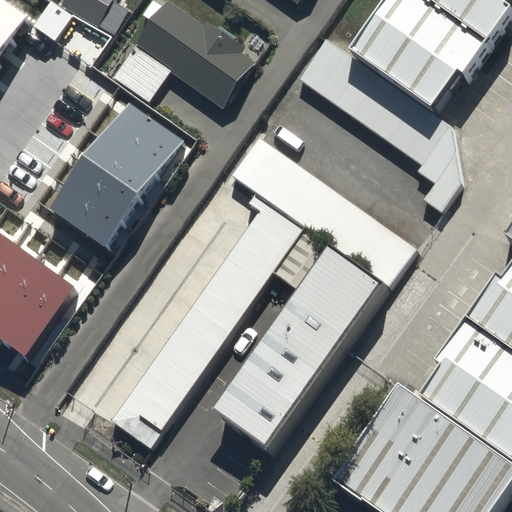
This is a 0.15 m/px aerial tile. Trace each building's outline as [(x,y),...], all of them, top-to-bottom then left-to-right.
[(66,0),(62,9),(98,29),(114,0),(66,0)] [(284,0),(297,9),(303,0),(221,0),(223,1),(223,0),(284,0)] [(478,0),(362,0),(334,41),(414,95),(478,0)] [(0,59),(26,22),(0,4),(0,59)] [(222,115),(256,67),(167,4),(111,81),(148,107),(169,77),(222,115)] [(64,222),(110,254),(184,147),(138,115),(64,222)] [(261,217),(114,428),(152,456),(275,283),(302,302),(334,256),(390,296),(419,255),(259,142),(231,182),(257,200),(250,210),(261,217)] [(511,177),(488,213),(511,229),(511,177)] [(511,229),(505,225),(404,370),(505,439),(511,428),(511,229)] [(77,299),(0,246),(0,339),(33,362),(77,299)] [(334,263),(218,426),(271,464),(387,301),(334,263)] [(404,370),(389,360),(320,462),(394,511),(472,511),(511,454),(511,443),(505,439),(404,370)]
